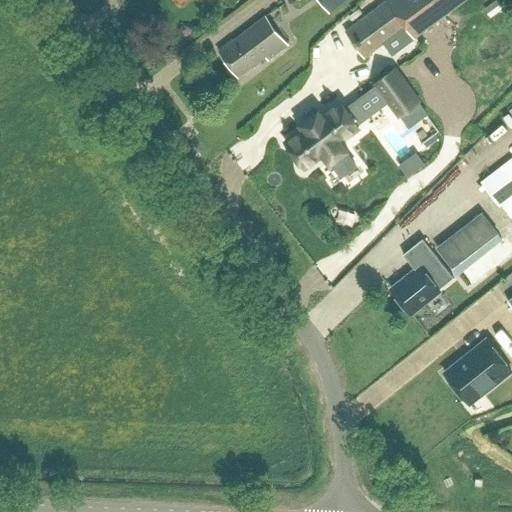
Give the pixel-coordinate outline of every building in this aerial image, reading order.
[(321,0),(331,12),(346,0),(321,0)] [(373,0),(346,21),(351,27),(345,31),(364,57),(406,26),(414,37),(464,0),(373,0)] [(493,0),(482,9),(493,23),(510,10),(502,0),(493,0)] [(268,60),(289,44),(266,15),(219,51),(239,77),(266,56),(268,60)] [(382,67),(401,55),(392,41),(373,52),(382,67)] [(403,80),(383,94),(388,100),(399,115),(400,114),(409,126),(427,113),(418,101),(403,80)] [(303,128),(285,142),(305,167),(323,154),(329,162),(330,161),(341,175),(355,165),(345,150),(346,149),(340,141),(358,127),(353,120),(364,112),(356,100),(345,109),(339,102),(321,115),(318,111),(301,124),(303,128)] [(511,216),(511,158),(481,182),(499,205),(501,203),(511,217),(511,216)] [(439,288),(453,277),(423,238),(403,254),(415,269),(391,288),(411,313),(440,290),(439,288)] [(468,403),(482,392),(511,369),(487,339),(445,373),(465,398),(468,403)]
